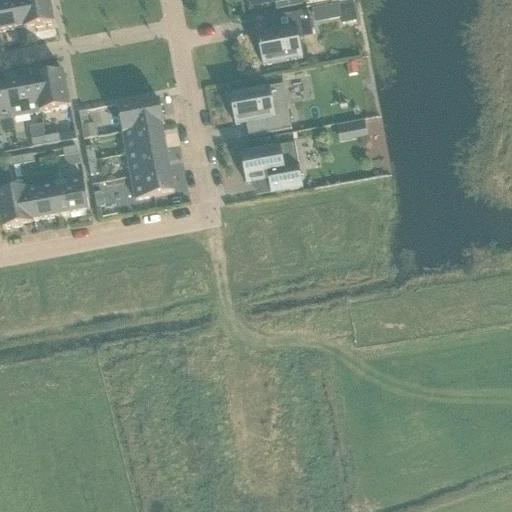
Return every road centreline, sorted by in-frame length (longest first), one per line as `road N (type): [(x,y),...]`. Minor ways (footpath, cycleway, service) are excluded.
road 1 (residential): [(177,27),(212,223),(0,261)]
road 2 (residential): [(0,60),(177,27)]
